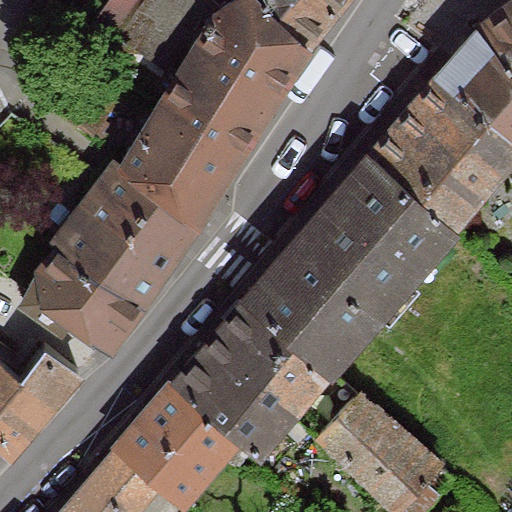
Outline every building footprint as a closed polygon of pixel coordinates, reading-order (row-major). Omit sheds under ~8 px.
[(111,0),(79,47),(100,62),(120,34),(170,74),(206,19),(210,22),(215,26),(162,108),(236,163),(307,48),(257,0),(234,0),(224,7),(215,0),(111,0)] [(257,0),(307,48),(313,41),(346,0),(257,0)] [(445,70),(511,130),(511,129),(511,0),(487,18),(468,41),(445,70)] [(445,70),(376,149),(455,221),(509,156),(511,160),(511,130),(445,70)] [(46,99),(43,103),(89,138),(93,135),(101,122),(108,113),(108,111),(86,95),(89,90),(63,72),(46,99)] [(162,108),(126,165),(199,222),(236,163),(162,108)] [(250,293),(335,366),(455,221),(376,149),(250,293)] [(113,185),(187,240),(199,222),(126,165),(113,185)] [(142,305),(187,240),(113,185),(111,189),(88,218),(60,253),(142,305)] [(113,348),(142,305),(60,253),(30,294),(23,302),(68,336),(75,326),(109,350),(113,348)] [(220,329),(298,407),(335,366),(250,293),(220,329)] [(178,378),(240,435),(255,448),(298,407),(220,329),(178,378)] [(0,357),(0,433),(15,448),(82,374),(45,345),(24,372),(21,373),(0,357)] [(178,378),(122,442),(162,479),(184,499),(240,435),(178,378)] [(407,511),(427,511),(456,480),(456,476),(364,391),(325,433),(407,511)] [(111,511),(123,500),(134,510),(162,479),(122,442),(61,511),(111,511)]
